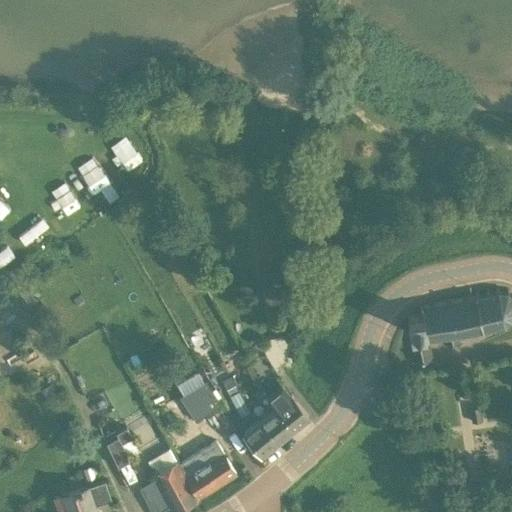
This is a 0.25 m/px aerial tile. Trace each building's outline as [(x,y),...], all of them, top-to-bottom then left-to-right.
[(123,170),(138,159),(124,140),(109,151),(123,170)] [(84,183),(90,193),(106,184),(101,174),(84,183)] [(59,215),(76,208),(69,189),(52,196),(59,215)] [(23,243),(48,227),(41,217),(16,233),(23,243)] [(25,308),(36,299),(24,283),(11,293),(10,291),(0,299),(0,314),(6,322),(16,315),(13,311),(20,306),(23,309),(25,308)] [(409,331),(405,332),(411,362),(431,358),(427,337),(443,333),(445,344),(458,342),(456,331),(504,321),(511,317),(511,316),(511,295),(506,291),(497,290),(420,305),(421,313),(406,316),(409,331)] [(36,299),(25,308),(31,315),(43,306),(37,298),(36,299)] [(191,374),(198,385),(204,381),(198,371),(191,374)] [(238,389),(232,378),(224,383),(229,393),(238,389)] [(51,384),(41,389),(49,404),(59,398),(51,384)] [(293,429),(309,416),(291,393),(290,394),(281,384),(275,388),(266,395),(274,405),(274,406),(293,429)] [(195,419),(219,403),(209,388),(185,404),(195,419)] [(240,415),(249,410),(239,390),(230,395),(240,415)] [(479,405),(469,407),(472,421),(482,419),(479,405)] [(277,442),(293,429),(274,406),(258,419),(277,442)] [(261,455),(277,442),(258,419),(242,432),(261,455)] [(116,431),(121,442),(132,437),(126,425),(116,431)] [(235,473),(215,440),(178,464),(198,496),(235,473)] [(156,476),(139,487),(152,511),(158,511),(169,507),(171,511),(174,511),(197,498),(199,497),(198,496),(178,464),(169,446),(146,459),(153,471),(156,476)] [(83,468),(86,479),(94,476),(91,466),(83,468)] [(95,511),(93,505),(102,502),(111,499),(105,480),(53,497),(58,511),(62,511),(66,511),(95,511)]
